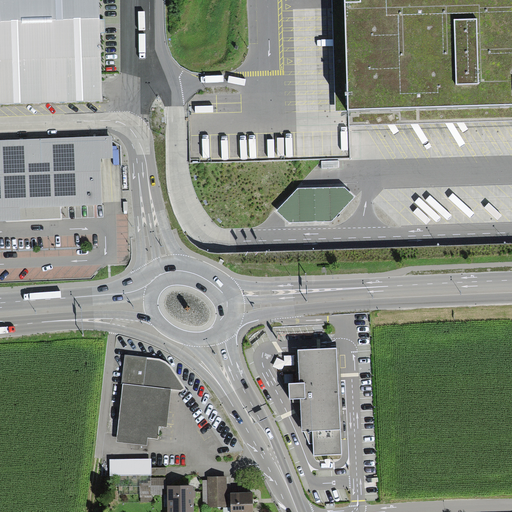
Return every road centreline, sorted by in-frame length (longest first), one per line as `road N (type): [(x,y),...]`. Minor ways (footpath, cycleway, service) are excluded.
road 1 (residential): [(161,273),(137,126),(0,127)]
road 2 (primary): [(228,324),(326,306),(511,297)]
road 3 (secondary): [(69,319),(129,330),(205,369),(275,463)]
road 4 (unknown): [(364,237),(370,180),(383,171),(511,162)]
road 5 (primary): [(511,279),(355,288)]
road 6 (primary): [(149,285),(0,302)]
road 7 (primary): [(355,288),(210,282)]
road 8 (secondary): [(275,463),(209,338)]
road 9 (residential): [(511,505),(374,511)]
road 10 (primary): [(355,288),(227,297)]
